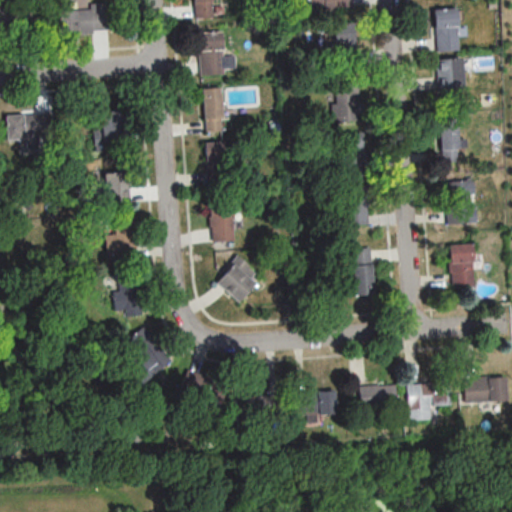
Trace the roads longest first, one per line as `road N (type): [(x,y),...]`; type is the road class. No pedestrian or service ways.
road 1 (residential): [(150,0),(160,203),(175,307),(199,334),(506,325)]
road 2 (residential): [(412,330),(388,0)]
road 3 (residential): [(154,62),(0,74)]
